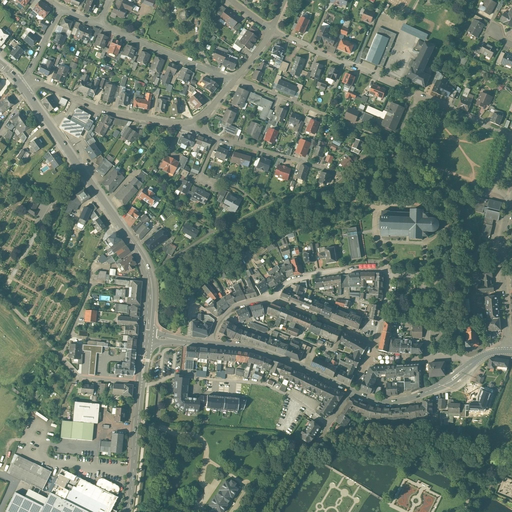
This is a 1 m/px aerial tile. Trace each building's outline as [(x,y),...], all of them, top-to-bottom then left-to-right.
[(93,0),(88,0),(84,10),(93,13),(93,12),(95,8),(97,1),(93,0)] [(133,5),(121,0),(117,0),(111,16),(115,18),(116,15),(121,18),(126,7),(131,10),(133,5)] [(486,0),(483,6),(481,10),(490,15),(496,3),(491,1),(491,0),(490,0),(486,0)] [(40,2),(33,10),(39,15),(45,7),(43,5),(43,4),(40,2)] [(226,9),(220,5),(217,13),(221,16),(226,9)] [(45,7),(39,15),(44,19),(51,10),(47,8),(45,7)] [(511,8),(509,15),(506,13),(502,21),(504,23),(511,27),(511,8)] [(184,10),(182,10),(182,11),(181,11),(180,11),(177,9),(177,10),(180,12),(179,13),(179,14),(178,15),(178,16),(178,17),(179,18),(179,19),(180,19),(180,20),(181,20),(181,21),(182,21),(183,21),(184,22),(185,21),(186,21),(187,21),(188,20),(189,19),(189,17),(193,19),(193,18),(189,17),(190,16),(189,15),(189,14),(189,13),(188,12),(187,11),(186,11),(185,10),(184,10)] [(221,16),(220,18),(227,23),(233,14),(227,9),(226,9),(221,16)] [(375,13),(366,10),(362,19),(371,23),(375,13)] [(335,15),(328,12),(325,19),(327,20),(329,15),(334,17),(335,15)] [(178,15),(175,13),(175,14),(173,13),(173,15),(176,16),(176,17),(176,19),(177,20),(178,21),(178,22),(179,22),(180,23),(181,23),(182,24),(183,24),(184,24),(186,24),(187,23),(188,23),(189,22),(190,22),(191,22),(188,20),(187,21),(186,21),(185,21),(184,22),(183,21),(182,21),(181,21),(181,20),(180,20),(180,19),(179,19),(179,18),(178,17),(178,16),(178,15)] [(233,14),(227,23),(233,27),(237,22),(240,19),(233,14)] [(483,19),(475,15),(473,20),(474,20),(480,23),(483,19)] [(72,23),(63,19),(60,27),(63,28),(67,30),(69,31),(69,30),(72,23)] [(480,23),(474,20),(468,32),(477,37),(484,25),(480,23)] [(237,22),(233,27),(232,28),(237,32),(241,25),(237,22)] [(300,22),(296,30),(304,34),(308,25),(305,24),(300,22)] [(88,29),(79,26),(78,30),(75,36),(82,39),(86,29),(88,30),(88,29)] [(99,30),(94,27),(92,31),(91,36),(95,38),(99,30)] [(257,30),(252,27),(249,32),(254,35),(257,30)] [(329,30),(322,27),(316,40),(325,44),(325,42),(328,36),(330,30),(329,30)] [(67,30),(63,28),(59,35),(57,34),(54,43),(61,46),(65,37),(64,37),(67,30)] [(396,35),(379,28),(377,34),(389,39),(394,41),(396,35)] [(421,34),(408,28),(407,31),(420,37),(421,34)] [(88,30),(86,29),(82,39),(88,41),(91,36),(92,31),(88,29),(88,30)] [(1,31),(0,31),(0,47),(1,48),(11,36),(6,32),(5,34),(1,31)] [(248,31),(243,37),(253,44),(257,38),(255,37),(255,36),(255,35),(254,35),(249,32),(248,31)] [(30,33),(23,40),(32,49),(39,41),(30,33)] [(108,38),(99,34),(96,42),(95,45),(103,48),(104,45),(105,45),(108,38)] [(377,34),(376,34),(377,35),(370,50),(368,55),(366,60),(366,61),(378,66),(389,39),(377,34)] [(243,37),(240,42),(239,43),(244,46),(249,50),(253,44),(243,37)] [(14,48),(9,55),(16,60),(23,52),(25,53),(22,51),(24,48),(18,43),(18,42),(17,42),(12,38),(11,38),(15,41),(11,45),(15,48),(15,49),(14,48)] [(389,39),(378,66),(383,68),(383,67),(393,41),(394,42),(394,41),(389,39)] [(122,43),(113,40),(108,53),(116,56),(119,51),(122,43)] [(244,46),(239,43),(240,42),(238,40),(235,44),(241,49),(242,49),(244,46)] [(343,40),(339,49),(344,51),(345,52),(346,53),(347,53),(350,54),(354,45),(343,40)] [(425,44),(419,41),(416,48),(421,51),(425,44)] [(435,47),(425,43),(425,44),(421,51),(416,63),(413,62),(410,68),(411,68),(407,78),(413,81),(413,82),(416,84),(425,88),(431,77),(423,73),(435,47)] [(241,49),(235,44),(234,44),(232,47),(239,52),(241,49)] [(496,49),(485,44),(482,49),(480,52),(481,53),(491,58),(496,49)] [(136,49),(127,46),(124,53),(124,54),(126,54),(125,57),(131,59),(133,56),(136,49)] [(284,49),(275,46),(274,48),(274,47),(272,53),(272,52),(273,53),(272,55),(272,54),(271,55),(274,56),(273,57),(276,58),(276,57),(277,57),(280,58),(281,56),(284,49)] [(482,49),(477,46),(474,52),(479,55),(481,53),(480,52),(482,49)] [(227,54),(217,50),(213,59),(223,63),(227,55),(227,54)] [(150,55),(142,52),(137,62),(146,66),(150,55)] [(501,52),(497,63),(501,65),(501,64),(505,54),(501,52)] [(511,66),(511,56),(505,54),(501,64),(511,68),(511,66)] [(230,56),(227,55),(223,63),(223,65),(234,69),(237,61),(230,58),(230,56)] [(156,57),(151,70),(159,73),(164,61),(156,57)] [(305,60),(297,57),(291,74),(299,77),(300,74),(301,70),(305,60)] [(54,63),(48,60),(46,66),(42,65),(38,72),(48,77),(51,69),(52,66),(54,63)] [(289,64),(282,61),(281,65),(279,69),(279,70),(286,72),(289,64)] [(169,63),(166,71),(164,76),(162,81),(162,82),(168,85),(173,74),(175,74),(178,67),(175,66),(175,65),(172,64),(169,63)] [(261,63),(258,72),(262,74),(266,64),(261,63)] [(323,66),(316,64),(313,72),(316,73),(314,77),(319,79),(320,74),(323,66)] [(69,70),(61,66),(57,75),(55,80),(63,83),(69,70)] [(331,68),(328,78),(335,81),(339,71),(331,68)] [(183,69),(178,79),(186,83),(189,76),(191,72),(183,69)] [(258,72),(255,71),(252,79),(259,82),(263,74),(262,74),(258,72)] [(355,78),(347,74),(343,83),(351,86),(355,78)] [(211,80),(204,77),(201,82),(207,86),(211,80)] [(138,85),(144,86),(145,83),(136,80),(134,88),(137,89),(138,85)] [(218,86),(211,80),(207,86),(205,88),(212,94),(218,86)] [(82,81),(78,91),(85,94),(89,84),(86,83),(82,81)] [(280,81),(279,81),(278,85),(276,89),(294,96),(296,92),(297,88),(280,81)] [(446,85),(438,81),(433,91),(441,95),(442,94),(446,85)] [(93,85),(89,84),(85,94),(93,97),(97,87),(93,85)] [(109,85),(109,87),(107,87),(106,87),(103,101),(112,103),(115,92),(116,89),(115,89),(116,87),(109,85)] [(452,89),(446,85),(442,94),(448,97),(449,97),(452,90),(452,89)] [(185,86),(182,92),(180,92),(180,94),(185,96),(188,91),(189,88),(185,86)] [(386,90),(378,87),(376,91),(372,89),(370,95),(372,96),(373,94),(382,98),(386,90)] [(125,91),(122,90),(120,98),(119,105),(127,106),(129,94),(130,90),(125,89),(125,91)] [(248,93),(238,89),(231,105),(241,109),(245,99),(246,100),(252,103),(255,96),(248,93)] [(457,92),(452,90),(449,97),(454,99),(457,92)] [(204,102),(194,92),(192,94),(187,98),(197,109),(204,102)] [(467,94),(465,92),(463,95),(462,98),(471,102),(473,99),(467,96),(468,96),(466,95),(467,94)] [(489,96),(482,93),(477,104),(481,106),(483,103),(485,104),(489,96)] [(50,96),(41,102),(44,105),(47,109),(49,112),(57,107),(50,96)] [(272,103),(263,99),(261,98),(255,96),(252,103),(264,108),(260,118),(265,120),(266,117),(269,110),(272,103)] [(8,97),(4,100),(4,101),(0,103),(0,110),(0,111),(1,110),(3,112),(9,108),(13,105),(8,97)] [(68,101),(61,98),(59,104),(65,106),(68,101)] [(462,98),(461,98),(457,107),(468,112),(472,102),(471,102),(462,98)] [(143,100),(135,99),(134,107),(138,108),(141,108),(143,100)] [(146,99),(145,99),(144,101),(143,100),(141,108),(145,109),(144,109),(149,110),(150,102),(146,101),(146,99)] [(161,100),(158,99),(155,112),(164,113),(167,101),(161,100)] [(385,120),(382,126),(394,131),(404,108),(392,103),(388,113),(385,120)] [(176,105),(172,106),(173,115),(181,114),(180,104),(179,104),(176,105)] [(383,113),(369,107),(367,111),(372,114),(375,115),(385,120),(388,113),(384,111),(383,113)] [(91,116),(77,108),(71,118),(72,119),(72,118),(85,125),(88,120),(91,116)] [(286,111),(279,108),(276,114),(275,116),(277,117),(283,119),(286,111)] [(350,108),(345,118),(355,122),(357,118),(359,113),(358,112),(350,108)] [(238,129),(228,125),(228,124),(231,125),(233,120),(232,120),(234,114),(235,114),(227,110),(222,121),(223,121),(221,126),(226,128),(224,131),(235,136),(238,129)] [(25,121),(19,113),(9,121),(5,126),(11,131),(15,126),(16,127),(25,121)] [(503,117),(494,113),(490,122),(499,126),(503,117)] [(301,117),(293,114),(290,122),(298,125),(300,121),(301,117)] [(371,116),(366,114),(363,119),(362,122),(371,126),(375,118),(374,117),(371,116)] [(113,118),(104,115),(95,132),(103,137),(109,126),(113,118)] [(275,118),(271,116),(269,119),(268,124),(275,127),(277,121),(276,121),(277,117),(275,116),(275,118)] [(83,128),(65,118),(59,129),(78,139),(83,130),(83,128)] [(128,122),(117,119),(114,125),(124,127),(125,127),(125,126),(128,122)] [(88,120),(85,125),(83,128),(83,130),(87,132),(88,132),(92,125),(93,122),(88,120)] [(309,125),(307,129),(311,131),(310,132),(315,134),(319,123),(311,120),(309,125)] [(25,121),(16,127),(21,134),(29,128),(30,128),(25,121)] [(300,121),(298,125),(295,131),(299,132),(296,138),(298,138),(304,122),(300,121)] [(251,122),(246,136),(260,141),(263,135),(260,134),(263,126),(251,122)] [(275,127),(268,124),(264,132),(268,133),(269,129),(273,131),(275,127)] [(92,125),(88,132),(87,132),(86,134),(87,135),(86,136),(87,138),(85,140),(89,146),(89,147),(93,144),(95,142),(93,138),(92,139),(89,135),(90,134),(95,126),(92,125)] [(123,135),(121,137),(126,140),(133,131),(128,127),(128,128),(123,135)] [(273,131),(269,129),(268,133),(265,140),(273,144),(278,132),(273,131)] [(138,134),(133,131),(126,140),(131,144),(132,142),(138,134)] [(12,135),(8,132),(3,137),(8,141),(9,142),(12,135)] [(204,138),(197,136),(196,139),(192,147),(191,150),(194,144),(198,145),(201,146),(204,138)] [(212,141),(204,138),(201,146),(204,148),(203,150),(207,152),(212,141)] [(37,139),(30,144),(33,149),(35,152),(36,152),(43,147),(37,139)] [(309,143),(301,140),(296,152),(300,154),(300,155),(304,156),(307,150),(308,150),(309,148),(311,144),(309,143)] [(364,143),(356,140),(353,148),(355,149),(354,152),(359,154),(360,151),(361,151),(364,143)] [(323,142),(319,141),(314,155),(322,158),(326,147),(322,145),(323,142)] [(89,147),(85,150),(92,160),(100,154),(95,147),(93,144),(89,147)] [(227,152),(218,148),(216,153),(215,156),(224,160),(227,152)] [(51,156),(48,152),(43,158),(45,161),(48,159),(47,159),(51,156)] [(251,157),(234,152),(231,162),(248,167),(251,157)] [(62,163),(55,153),(51,156),(47,159),(48,159),(55,169),(62,163)] [(182,156),(178,164),(177,167),(183,170),(188,159),(182,156)] [(352,156),(342,165),(346,170),(357,160),(357,158),(352,156)] [(99,157),(94,164),(99,166),(103,160),(99,157)] [(166,157),(161,166),(165,168),(164,170),(169,173),(170,171),(174,173),(177,167),(178,164),(175,162),(175,161),(170,158),(170,159),(166,157)] [(264,159),(261,158),(260,159),(257,167),(260,168),(260,169),(264,171),(264,170),(267,171),(271,162),(267,161),(267,160),(264,159)] [(284,160),(278,158),(275,167),(278,168),(278,166),(279,166),(280,163),(281,163),(283,163),(284,160)] [(113,165),(103,160),(99,166),(96,171),(103,177),(113,165)] [(301,165),(297,178),(305,181),(309,167),(301,165)] [(279,166),(278,166),(278,168),(276,175),(279,176),(279,177),(283,178),(284,177),(288,179),(291,170),(279,166)] [(151,171),(145,167),(142,171),(148,175),(151,171)] [(124,178),(114,170),(102,184),(110,193),(124,178)] [(189,173),(183,170),(180,175),(186,178),(189,173)] [(148,175),(142,171),(139,176),(144,180),(148,175)] [(322,173),(319,183),(324,185),(325,182),(329,183),(330,179),(332,176),(322,173)] [(137,179),(135,178),(130,184),(138,191),(143,184),(142,184),(137,179)] [(188,183),(183,180),(178,188),(180,192),(186,195),(191,184),(189,183),(188,182),(188,183)] [(126,188),(117,198),(125,205),(138,191),(130,184),(129,183),(126,188)] [(123,186),(114,196),(117,198),(126,188),(123,186)] [(227,191),(221,188),(218,194),(224,197),(227,191)] [(155,194),(148,190),(147,191),(145,189),(143,193),(142,192),(138,197),(152,207),(156,201),(155,200),(157,197),(154,195),(155,194)] [(195,194),(192,198),(193,198),(204,204),(209,195),(197,189),(195,194)] [(84,190),(76,196),(82,204),(90,198),(87,195),(84,190)] [(237,198),(229,194),(224,203),(230,207),(228,210),(234,213),(241,201),(237,199),(237,198)] [(76,196),(72,198),(68,207),(73,209),(76,211),(78,206),(82,204),(76,196)] [(489,200),(476,197),(474,208),(476,212),(483,213),(485,206),(488,206),(489,200)] [(500,202),(490,200),(489,200),(488,206),(485,218),(493,220),(493,219),(499,221),(500,214),(499,213),(499,211),(500,211),(500,208),(499,208),(500,202)] [(38,204),(32,201),(29,207),(29,206),(26,211),(33,215),(35,210),(38,204)] [(92,201),(83,208),(87,214),(97,207),(92,201)] [(138,212),(132,207),(127,214),(134,219),(134,218),(136,220),(141,214),(138,212)] [(402,213),(401,213),(396,213),(395,213),(391,213),(390,213),(390,212),(389,212),(387,212),(386,212),(384,212),(382,212),(382,218),(381,218),(381,221),(381,227),(381,231),(382,231),(382,237),(383,237),(385,237),(386,237),(388,237),(389,237),(390,236),(394,236),(395,236),(400,236),(400,237),(401,237),(406,237),(410,237),(410,238),(410,239),(410,240),(411,240),(413,240),(414,240),(419,240),(420,240),(422,240),(423,241),(423,239),(423,238),(423,237),(424,238),(424,237),(427,237),(427,238),(428,238),(429,236),(430,235),(430,234),(429,233),(431,233),(432,233),(434,233),(436,232),(437,232),(437,231),(438,230),(439,229),(439,228),(439,226),(439,225),(440,225),(439,224),(438,222),(437,221),(436,220),(435,220),(433,220),(433,219),(432,219),(429,219),(430,219),(430,218),(431,217),(430,217),(430,216),(429,215),(429,214),(428,214),(425,214),(424,214),(424,213),(424,212),(424,211),(423,211),(421,211),(420,211),(415,211),(414,211),(412,211),(412,210),(411,210),(411,211),(411,213),(411,214),(410,214),(407,214),(407,213),(406,213),(402,213)] [(145,215),(139,220),(141,222),(132,229),(135,233),(143,224),(144,225),(149,220),(145,215)] [(88,220),(83,218),(79,226),(84,228),(88,220)] [(99,218),(91,224),(98,233),(105,228),(99,218)] [(493,220),(485,218),(481,234),(490,236),(493,226),(491,225),(493,220)] [(135,233),(140,240),(150,230),(144,225),(143,224),(135,233)] [(199,232),(186,224),(182,231),(186,234),(186,233),(195,238),(199,232)] [(357,228),(347,229),(352,260),(361,258),(357,228)] [(161,230),(144,243),(151,252),(168,238),(165,234),(161,230)] [(121,240),(116,232),(108,238),(108,239),(105,241),(109,246),(112,244),(113,246),(121,240)] [(113,246),(110,248),(114,253),(125,245),(121,240),(113,246)] [(170,245),(166,253),(171,256),(176,248),(170,245)] [(126,246),(118,252),(122,258),(130,252),(126,246)] [(290,250),(290,254),(291,257),(297,255),(297,254),(300,254),(298,246),(294,247),(295,249),(292,249),(290,250)] [(266,247),(255,253),(258,257),(269,251),(268,250),(266,247)] [(289,247),(281,250),(284,256),(290,254),(290,250),(289,247)] [(334,248),(325,249),(326,253),(319,254),(320,259),(327,258),(327,264),(337,262),(334,248)] [(312,251),(304,253),(305,264),(314,262),(314,258),(313,254),(313,251),(312,251)] [(108,260),(103,255),(98,260),(102,264),(106,261),(108,260)] [(131,255),(125,259),(122,261),(119,263),(122,267),(125,272),(129,269),(130,271),(133,269),(133,268),(132,267),(136,264),(134,261),(134,260),(131,255)] [(291,265),(289,260),(284,261),(286,266),(290,277),(294,275),(292,265),(291,265)] [(298,260),(292,261),(295,275),(303,274),(302,268),(301,268),(301,266),(299,266),(298,260)] [(262,264),(261,263),(257,266),(258,268),(261,272),(262,272),(265,276),(268,274),(268,273),(265,269),(262,263),(262,264)] [(278,266),(268,273),(268,274),(271,277),(277,286),(277,285),(286,278),(280,269),(278,266)] [(286,266),(280,269),(286,278),(290,277),(286,266)] [(492,269),(480,270),(480,271),(480,274),(481,279),(483,279),(491,278),(493,278),(492,269)] [(106,272),(98,271),(97,279),(105,280),(106,272)] [(349,274),(341,276),(341,287),(341,288),(349,287),(349,284),(349,274)] [(361,274),(349,274),(349,284),(361,283),(361,281),(361,274)] [(375,274),(361,274),(361,281),(362,281),(361,287),(369,288),(373,288),(374,288),(374,283),(374,281),(375,281),(375,274)] [(341,276),(332,277),(333,286),(340,285),(340,287),(341,287),(341,276)] [(271,277),(265,281),(270,289),(277,286),(271,277)] [(332,277),(323,279),(324,288),(333,286),(332,277)] [(142,282),(129,281),(126,280),(115,279),(114,284),(129,285),(128,287),(141,289),(142,282)] [(323,279),(313,280),(314,289),(324,288),(323,279)] [(265,280),(261,282),(261,283),(256,286),(261,295),(270,289),(265,281),(265,280)] [(221,292),(215,282),(212,284),(215,288),(216,288),(219,294),(221,292)] [(213,290),(207,283),(202,288),(211,298),(213,301),(218,298),(213,290)] [(304,288),(296,284),(294,291),(293,292),(290,302),(301,307),(306,294),(308,289),(305,288),(305,287),(304,288)] [(242,292),(238,285),(234,287),(237,292),(231,295),(235,303),(245,300),(242,292)] [(492,285),(484,286),(478,286),(478,293),(494,292),(494,285),(492,285)] [(245,291),(242,292),(245,300),(257,297),(252,287),(249,288),(245,291)] [(137,289),(132,289),(131,291),(131,298),(141,298),(141,290),(137,290),(137,289)] [(293,292),(285,289),(281,299),(290,302),(293,292)] [(231,295),(230,294),(225,297),(224,297),(229,306),(235,303),(231,295)] [(310,296),(306,294),(301,307),(311,310),(314,302),(309,300),(310,296)] [(497,296),(485,297),(487,319),(489,319),(490,319),(499,318),(497,296)] [(224,297),(216,304),(223,311),(229,306),(224,297)] [(319,302),(314,300),(314,302),(311,310),(321,315),(321,314),(324,306),(319,303),(319,302)] [(347,301),(341,300),(337,300),(336,304),(335,304),(334,308),(334,309),(337,310),(339,306),(345,308),(346,307),(349,308),(351,302),(347,301)] [(216,304),(214,301),(209,305),(205,309),(215,317),(218,317),(223,311),(216,304)] [(283,308),(271,303),(270,306),(267,314),(274,317),(272,319),(277,322),(279,317),(283,308)] [(334,308),(325,304),(324,306),(321,314),(331,318),(334,309),(334,308)] [(122,305),(118,305),(117,305),(116,305),(115,312),(122,313),(122,310),(127,310),(127,307),(127,306),(128,306),(127,306),(127,305),(122,305)] [(262,305),(256,306),(257,312),(258,312),(259,316),(261,315),(264,315),(262,306),(262,305)] [(382,307),(372,305),(369,320),(379,322),(382,307)] [(256,306),(249,308),(253,317),(259,316),(258,312),(257,312),(256,306)] [(270,306),(262,306),(264,315),(267,314),(270,306)] [(246,308),(236,312),(239,322),(250,318),(246,308)] [(290,311),(283,308),(279,317),(281,318),(286,320),(290,311)] [(337,310),(334,309),(331,318),(331,319),(344,324),(351,313),(347,311),(346,313),(337,310)] [(90,311),(85,310),(84,322),(95,323),(96,315),(97,311),(90,311)] [(296,313),(290,311),(286,320),(284,323),(286,324),(288,321),(292,322),(292,321),(296,313)] [(313,321),(296,313),(292,321),(296,323),(310,329),(313,321)] [(363,318),(351,313),(344,324),(359,330),(363,318)] [(208,316),(204,315),(199,314),(198,318),(193,318),(193,322),(192,322),(192,331),(198,333),(207,336),(211,328),(211,327),(212,325),(214,322),(214,320),(208,316)] [(129,318),(118,317),(117,325),(130,326),(138,326),(139,319),(138,319),(129,318)] [(499,318),(490,319),(490,320),(491,325),(488,325),(488,324),(487,324),(488,332),(501,330),(500,318),(499,318)] [(238,327),(225,321),(223,324),(218,333),(226,337),(227,336),(232,339),(233,338),(239,341),(239,339),(242,331),(237,328),(238,327)] [(300,331),(294,329),(296,323),(292,321),(292,322),(287,333),(297,337),(300,331)] [(324,325),(313,321),(310,329),(309,330),(320,335),(324,325)] [(393,324),(385,322),(383,331),(391,333),(393,324)] [(260,326),(257,327),(256,324),(253,325),(252,323),(247,325),(248,327),(264,333),(269,331),(267,329),(265,330),(264,327),(261,328),(260,326)] [(341,332),(324,325),(320,335),(337,342),(341,332)] [(405,326),(399,325),(396,336),(400,337),(399,340),(401,340),(402,332),(404,333),(405,326)] [(130,327),(121,326),(121,331),(124,331),(124,334),(137,336),(138,327),(130,326),(130,327)] [(472,327),(470,327),(470,326),(469,327),(468,330),(467,330),(468,330),(468,332),(466,332),(467,333),(467,336),(467,337),(467,340),(467,341),(468,343),(466,343),(466,347),(471,347),(479,346),(479,340),(477,341),(477,340),(476,340),(476,337),(476,336),(476,333),(476,332),(475,332),(475,330),(475,329),(474,329),(473,327),(472,326),(472,327)] [(422,327),(413,327),(412,338),(412,344),(415,344),(415,338),(422,338),(422,327)] [(270,340),(242,331),(239,339),(267,349),(270,340)] [(279,333),(273,331),(270,338),(274,339),(274,341),(275,341),(277,336),(277,337),(279,333)] [(391,333),(383,331),(379,350),(388,353),(391,335),(391,333)] [(368,347),(359,341),(352,337),(344,333),(341,340),(342,341),(341,344),(346,346),(343,351),(350,354),(360,359),(362,355),(363,355),(368,347)] [(275,341),(274,341),(274,339),(270,338),(270,340),(267,349),(276,352),(280,343),(275,341)] [(300,343),(293,340),(290,345),(290,346),(291,347),(292,346),(297,348),(296,349),(297,349),(300,343)] [(137,342),(127,341),(127,344),(126,349),(135,350),(136,350),(137,342)] [(404,341),(401,341),(400,354),(401,354),(401,353),(403,353),(403,354),(409,354),(409,353),(411,353),(411,354),(412,354),(412,344),(412,341),(404,341)] [(286,344),(280,342),(280,343),(276,352),(286,356),(290,346),(290,345),(286,344)] [(307,346),(300,343),(297,349),(304,352),(304,351),(307,346)] [(415,344),(412,344),(412,354),(423,354),(423,344),(415,344)] [(80,345),(70,345),(70,358),(78,358),(79,358),(79,355),(80,345)] [(83,345),(82,351),(91,352),(88,375),(94,376),(97,353),(101,354),(102,346),(97,346),(95,346),(83,345)] [(297,349),(296,349),(297,348),(292,346),(291,347),(290,346),(286,356),(300,361),(304,352),(297,349)] [(199,348),(187,347),(185,369),(193,370),(193,361),(197,361),(198,359),(199,348)] [(208,349),(199,348),(198,359),(207,359),(208,349)] [(135,350),(126,349),(125,366),(115,365),(114,374),(134,376),(134,367),(135,350)] [(218,350),(208,349),(207,359),(217,360),(218,350)] [(227,351),(218,350),(217,360),(217,363),(221,364),(226,364),(226,361),(227,351)] [(236,352),(227,351),(226,361),(235,362),(236,352)] [(249,354),(236,352),(235,362),(243,363),(242,365),(246,365),(249,354)] [(257,356),(249,354),(246,365),(246,366),(250,368),(250,366),(248,366),(249,363),(254,364),(257,356)] [(360,359),(350,354),(346,363),(350,365),(357,368),(361,359),(360,359)] [(264,358),(257,356),(254,364),(257,365),(256,367),(261,369),(261,368),(264,358)] [(275,362),(264,358),(261,368),(271,371),(275,362)] [(329,365),(315,358),(311,366),(325,373),(327,368),(327,369),(329,365)] [(509,360),(495,358),(495,360),(494,366),(495,366),(504,368),(507,368),(508,368),(509,360)] [(331,365),(329,364),(329,365),(327,369),(327,368),(325,373),(334,378),(337,370),(337,368),(336,368),(338,363),(333,360),(331,365)] [(284,365),(275,362),(271,371),(270,375),(272,376),(273,373),(280,375),(284,365)] [(444,362),(429,364),(430,377),(445,376),(444,362)] [(421,364),(410,365),(411,378),(411,382),(412,391),(412,393),(421,389),(421,364)] [(294,369),(284,365),(280,375),(290,379),(293,370),(294,369)] [(357,368),(350,365),(349,368),(347,373),(352,375),(355,368),(357,368)] [(397,366),(386,367),(386,376),(386,378),(391,378),(391,382),(394,382),(393,383),(394,384),(394,385),(387,385),(387,384),(387,396),(398,395),(397,377),(397,368),(397,366)] [(386,367),(370,368),(365,381),(374,385),(377,377),(386,376),(386,367)] [(344,394),(293,370),(290,379),(289,381),(324,399),(336,406),(344,394)] [(347,373),(341,370),(337,379),(350,385),(354,376),(347,373)] [(198,399),(185,398),(187,385),(188,385),(188,379),(182,379),(182,376),(175,375),(173,392),(174,393),(174,398),(175,404),(178,409),(184,410),(184,412),(198,413),(199,403),(203,403),(203,396),(199,396),(198,399)] [(485,377),(479,375),(476,383),(482,385),(485,377)] [(374,385),(365,381),(364,380),(361,390),(371,394),(371,393),(373,388),(375,385),(374,385)] [(124,385),(113,384),(112,394),(123,395),(124,385)] [(133,385),(124,384),(124,385),(123,395),(123,396),(132,397),(133,385)] [(94,386),(82,385),(81,393),(93,395),(94,386)] [(492,390),(483,386),(481,390),(478,398),(489,398),(492,390)] [(207,396),(207,397),(206,403),(206,409),(209,409),(209,410),(219,411),(220,410),(226,411),(226,412),(234,412),(234,411),(237,412),(238,410),(239,400),(239,399),(207,396)] [(489,398),(478,398),(478,403),(469,402),(469,405),(469,411),(482,412),(482,414),(488,414),(489,398)] [(336,406),(324,399),(317,409),(328,417),(336,406)] [(362,403),(352,399),(350,402),(342,414),(348,418),(352,411),(360,414),(366,416),(369,406),(362,403)] [(246,400),(239,400),(238,410),(243,410),(245,404),(246,400)] [(423,406),(420,406),(415,406),(415,407),(416,417),(417,417),(421,417),(422,415),(424,415),(424,416),(424,414),(432,414),(433,400),(427,400),(427,402),(423,402),(423,406)] [(92,404),(74,402),(72,422),(93,424),(97,424),(99,404),(96,404),(92,404)] [(449,404),(449,412),(454,412),(454,413),(459,413),(466,413),(466,411),(466,405),(460,405),(453,404),(449,404)] [(384,409),(373,407),(369,406),(366,416),(370,417),(383,419),(384,409)] [(415,407),(410,408),(410,407),(408,407),(408,408),(409,418),(416,417),(416,418),(417,418),(417,417),(416,417),(415,407)] [(125,409),(116,408),(115,422),(124,422),(125,409)] [(394,409),(384,409),(383,419),(393,420),(409,418),(408,408),(394,409)] [(348,418),(342,414),(337,422),(345,428),(350,426),(351,425),(350,423),(349,422),(350,420),(348,418)] [(313,420),(306,431),(304,430),(301,434),(303,435),(301,438),(310,444),(312,441),(315,437),(321,427),(317,424),(313,420)] [(93,424),(72,422),(62,421),(60,438),(92,441),(93,424)] [(122,434),(112,433),(111,442),(110,452),(120,453),(122,434)] [(111,442),(100,442),(99,452),(110,452),(111,442)] [(51,472),(18,456),(10,474),(42,490),(51,472)] [(97,487),(61,469),(43,506),(15,493),(5,511),(116,511),(117,511),(112,509),(118,497),(115,496),(117,491),(116,486),(111,484),(110,485),(102,481),(100,481),(97,487)] [(214,496),(208,506),(212,508),(210,511),(211,511),(216,511),(217,511),(222,511),(227,505),(226,504),(231,498),(231,499),(238,490),(234,487),(236,484),(231,481),(229,484),(225,481),(219,490),(219,491),(215,497),(214,496)]
